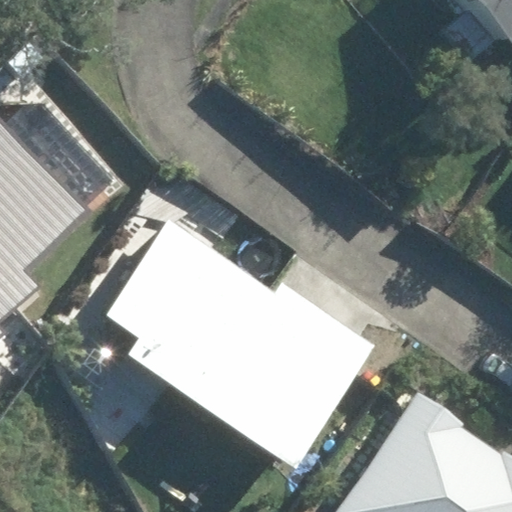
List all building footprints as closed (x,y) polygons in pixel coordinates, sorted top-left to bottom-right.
[(511,0),(466,0),(511,49),(511,47),(511,0)] [(462,10),(442,27),(469,57),(488,40),(462,10)] [(0,116),(0,337),(4,334),(0,329),(0,318),(37,285),(26,272),(91,215),(1,115),(0,116)] [(126,353),(119,363),(283,483),(374,357),(279,289),(272,299),(167,223),(161,232),(162,232),(96,320),(131,347),(126,353)] [(511,511),(511,467),(412,399),(335,511),(511,511)]
